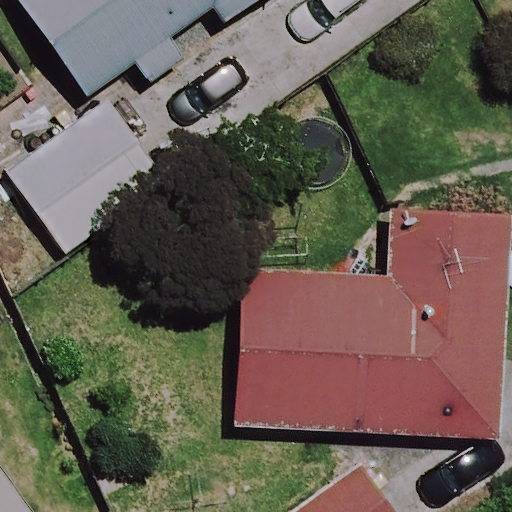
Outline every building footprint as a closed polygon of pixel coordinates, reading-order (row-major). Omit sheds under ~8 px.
[(170,57),(157,39),(198,10),(210,27),(240,4),(246,0),(6,0),(75,98),(121,65),(132,83),(170,57)] [(164,186),(100,103),(0,180),(0,181),(64,264),(164,186)] [(494,234),(384,229),(381,284),(232,278),(225,429),(485,440),(494,234)] [(373,511),(346,472),(287,511),(373,511)] [(0,511),(19,511),(0,484),(0,511)]
